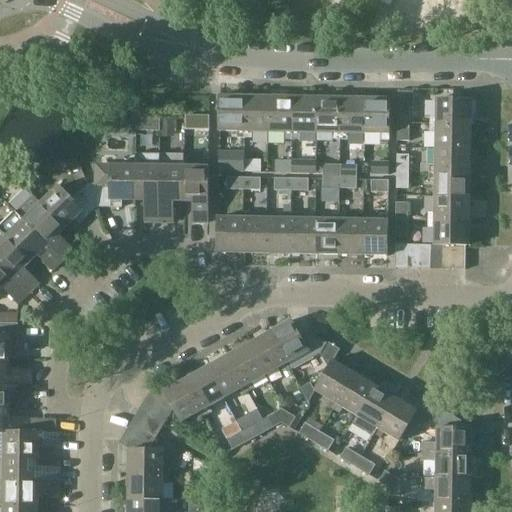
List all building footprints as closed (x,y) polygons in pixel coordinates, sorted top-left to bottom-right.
[(398,92),(398,108),(410,108),(413,108),(414,93),(398,92)] [(237,139),(244,139),(245,97),(220,96),(220,132),(237,133),(237,139)] [(252,133),(268,133),(269,97),(245,97),(244,139),(252,139),(252,133)] [(285,140),(292,140),(293,98),(269,97),(268,133),(285,134),(285,140)] [(300,134),(316,134),(317,98),(293,98),(292,140),(300,140),(300,134)] [(333,140),(340,141),(341,99),(317,98),(316,134),(333,134),(333,140)] [(348,135),(365,135),(365,99),(341,99),(340,141),(348,141),(348,135)] [(365,99),(365,135),(381,135),(381,141),(389,141),(389,135),(390,135),(390,99),(365,99)] [(430,118),(430,125),(472,126),(472,117),(476,117),(476,103),(472,103),(472,101),(436,100),(436,118),(430,118)] [(398,108),(398,125),(410,125),(410,108),(398,108)] [(186,117),(186,118),(186,130),(209,130),(209,117),(186,117)] [(135,119),(121,119),(121,122),(121,135),(134,136),(134,122),(135,119)] [(174,122),(160,122),(160,134),(174,134),(174,122)] [(410,125),(398,125),(397,142),(410,142),(410,125)] [(436,149),(472,150),(472,126),(430,125),(430,133),(436,133),(436,149)] [(429,173),(471,174),(472,150),(436,149),(435,166),(429,166),(429,173)] [(133,156),(133,166),(136,166),(136,202),(145,202),(145,223),(159,223),(160,157),(133,156)] [(399,156),(399,173),(411,173),(411,156),(399,156)] [(184,157),(160,157),(159,223),(174,223),(174,203),(184,203),(184,167),(184,164),(184,157)] [(79,169),(76,160),(68,163),(71,172),(79,169)] [(227,172),(244,173),(244,161),(227,160),(227,172)] [(277,172),(292,172),(292,161),(278,160),(277,172)] [(244,161),(244,173),(261,173),(261,161),(244,161)] [(292,161),(292,172),(318,173),(319,161),(292,161)] [(374,162),(374,174),(391,175),(391,163),(374,162)] [(95,186),(89,185),(98,208),(122,209),(122,202),(136,202),(136,166),(133,166),(96,166),(95,186)] [(325,166),(324,177),(340,177),(340,166),(325,166)] [(340,166),(340,177),(358,177),(358,167),(340,166)] [(209,167),(187,167),(184,167),(184,203),(193,203),(193,224),(208,224),(209,167)] [(411,173),(399,173),(398,190),(411,190),(411,173)] [(435,197),(471,198),(471,174),(429,173),(429,181),(435,181),(435,197)] [(324,190),(340,190),(340,177),(324,177),(324,190)] [(340,177),(340,190),(358,190),(358,177),(340,177)] [(227,190),(244,191),(244,179),(227,178),(227,190)] [(244,179),(244,191),(261,191),(261,179),(244,179)] [(276,192),(293,192),(293,180),(276,180),(276,192)] [(293,180),(293,192),(310,193),(310,180),(293,180)] [(374,181),(374,193),(391,193),(391,181),(374,181)] [(59,187),(42,204),(67,230),(76,221),(80,225),(98,208),(89,185),(73,201),(59,187)] [(34,196),(16,213),(63,261),(73,252),(59,237),(67,230),(42,204),(34,196)] [(429,221),(471,222),(471,198),(435,197),(435,214),(429,214),(429,221)] [(397,204),(396,221),(409,221),(409,204),(397,204)] [(16,213),(0,228),(0,230),(32,264),(39,257),(53,271),(63,261),(16,213)] [(218,254),(243,255),(244,213),(236,213),(236,219),(218,218),(218,254)] [(243,255),(267,255),(267,219),(251,219),(251,213),(244,213),(243,255)] [(267,255),(291,256),(292,214),(284,213),(284,219),(267,219),(267,255)] [(291,256),(315,256),(315,220),(299,220),(299,214),(292,214),(291,256)] [(315,256),(339,256),(340,214),(332,214),(332,220),(315,220),(315,256)] [(339,256),(363,257),(363,221),(347,221),(347,215),(340,214),(339,256)] [(363,221),(363,257),(388,257),(388,221),(388,215),(380,215),(380,221),(363,221)] [(409,221),(396,221),(396,237),(408,238),(409,221)] [(454,247),(466,247),(470,247),(471,222),(429,221),(429,229),(435,229),(434,246),(443,247),(454,247)] [(0,266),(28,295),(39,285),(25,270),(32,264),(0,230),(0,266)] [(396,270),(408,270),(408,246),(396,246),(396,270)] [(408,270),(419,270),(420,246),(408,246),(408,270)] [(419,270),(431,270),(431,246),(420,246),(419,270)] [(431,270),(442,271),(443,247),(434,246),(431,246),(431,270)] [(442,271),(454,271),(454,247),(443,247),(442,271)] [(454,247),(454,271),(466,271),(466,247),(454,247)] [(28,295),(0,266),(0,294),(5,290),(19,305),(28,295)] [(292,321),(270,333),(290,370),(297,366),(294,361),(309,352),(313,350),(321,354),(327,344),(314,336),(303,342),(292,321)] [(0,362),(11,362),(12,348),(18,349),(18,325),(0,325),(0,362)] [(270,333),(249,345),(266,376),(281,368),(284,373),(290,370),(270,333)] [(249,345),(228,356),(248,393),(255,390),(252,384),(266,376),(249,345)] [(228,356),(207,368),(224,400),(239,391),(242,397),(248,393),(228,356)] [(327,406),(334,410),(355,374),(334,361),(315,392),(330,401),(327,406)] [(0,385),(31,386),(32,372),(11,371),(11,362),(0,362),(0,385)] [(207,368),(186,380),(206,416),(213,413),(210,408),(224,400),(207,368)] [(343,409),(357,417),(376,386),(355,374),(334,410),(340,414),(343,409)] [(206,416),(186,380),(164,392),(168,400),(156,421),(164,426),(174,409),(182,423),(197,415),(200,420),(206,416)] [(0,410),(11,410),(11,400),(31,400),(31,386),(0,385),(0,410)] [(369,431),(375,435),(397,399),(376,386),(357,417),(372,426),(369,431)] [(397,399),(375,435),(381,438),(384,433),(399,442),(417,412),(418,411),(397,399)] [(425,444),(425,454),(473,454),(473,430),(469,430),(469,427),(470,426),(425,399),(418,411),(417,412),(437,424),(438,424),(438,429),(437,429),(437,444),(425,444)] [(0,434),(4,435),(4,434),(31,434),(31,420),(11,419),(11,410),(0,410),(0,434)] [(273,429),(282,424),(282,410),(268,418),(273,429)] [(282,410),(282,424),(290,429),(296,418),(282,410)] [(257,424),(242,432),(248,442),(263,434),(257,424)] [(299,434),(314,443),(320,433),(306,424),(299,434)] [(129,451),(129,476),(171,477),(171,469),(165,469),(165,452),(149,451),(159,435),(150,430),(138,451),(129,451)] [(248,442),(242,432),(227,440),(233,451),(248,442)] [(320,433),(314,443),(328,452),(335,441),(320,433)] [(0,434),(0,455),(4,455),(4,458),(40,459),(40,449),(61,449),(61,434),(31,434),(4,434),(4,435),(0,434)] [(341,459),(355,468),(361,457),(347,449),(341,459)] [(437,462),(436,478),(472,478),(473,454),(425,454),(425,461),(437,462)] [(0,455),(0,482),(60,483),(60,469),(40,469),(40,459),(4,458),(4,455),(0,455)] [(361,457),(355,468),(369,476),(376,466),(361,457)] [(380,482),(388,487),(400,480),(386,472),(380,482)] [(129,476),(128,500),(164,501),(165,484),(171,484),(171,477),(129,476)] [(421,502),(430,502),(472,502),(472,478),(436,478),(436,492),(422,492),(421,502)] [(400,480),(388,487),(387,497),(399,497),(400,480)] [(60,483),(0,482),(0,506),(39,507),(44,507),(44,497),(60,497),(60,483)] [(201,484),(201,501),(213,501),(213,485),(201,484)] [(128,500),(128,511),(164,511),(164,501),(128,500)] [(212,511),(213,501),(201,501),(200,511),(212,511)] [(436,510),(435,511),(471,511),(472,502),(430,502),(430,509),(436,510)]
